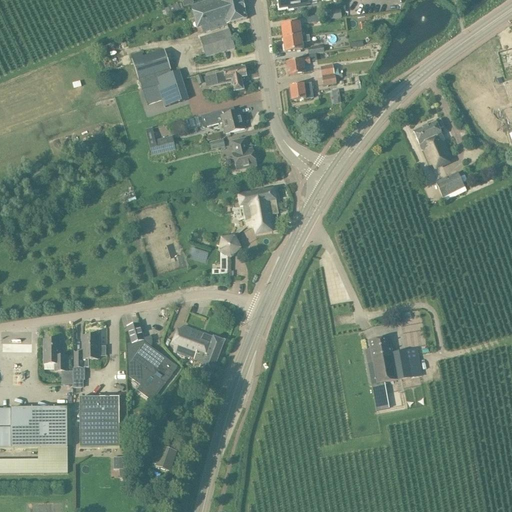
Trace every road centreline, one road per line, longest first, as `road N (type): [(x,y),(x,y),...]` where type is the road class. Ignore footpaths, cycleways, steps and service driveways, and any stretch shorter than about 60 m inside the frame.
road 1 (unclassified): [(0,322),(209,294),(264,309)]
road 2 (secondary): [(325,180),(429,65),(511,9)]
road 3 (secondary): [(199,511),(264,309)]
road 4 (unclassified): [(325,180),(279,137),(255,0)]
road 5 (secondary): [(264,309),(325,180)]
